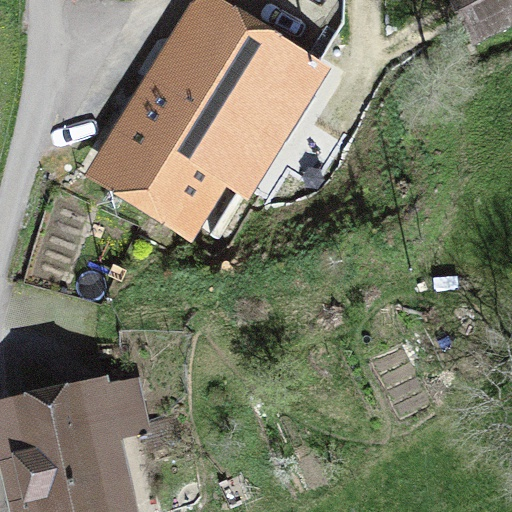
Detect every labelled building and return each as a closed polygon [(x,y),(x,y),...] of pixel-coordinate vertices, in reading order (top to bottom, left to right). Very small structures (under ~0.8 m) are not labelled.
[(340,0),(298,0),(302,60),(344,57),(340,0)] [(511,0),(441,0),(463,43),(511,17),(511,0)] [(232,20),(202,3),(93,192),(201,254),(248,172),(312,208),(362,122),(284,78),(290,68),(269,56),(284,30),(240,5),(232,20)] [(130,390),(3,419),(24,511),(121,511),(105,440),(140,432),(130,390)] [(145,427),(150,448),(181,439),(175,419),(145,427)]
